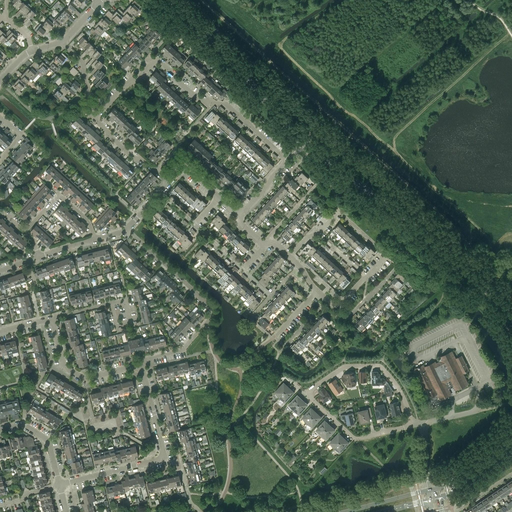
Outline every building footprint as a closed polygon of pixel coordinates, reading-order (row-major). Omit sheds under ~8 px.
[(17,9),(18,7),(22,3),(20,1),(21,1),(20,0),(12,0),(12,1),(14,3),(12,5),(17,9)] [(74,1),(72,3),(76,6),(78,8),(82,4),(80,2),(82,0),(81,0),(72,0),(73,0),(74,1)] [(138,9),(136,7),(139,5),(134,0),(131,3),(133,5),(132,6),(130,5),(126,9),(132,15),(133,13),(134,13),(138,9)] [(23,14),(30,6),(24,1),(22,3),(18,7),(20,9),(18,10),(23,14)] [(68,7),(67,9),(66,9),(70,13),(72,14),(76,10),(74,8),(76,6),(72,3),(71,2),(67,6),(68,7)] [(29,20),(32,17),(36,12),(30,6),(23,14),(26,18),(22,22),(25,25),(29,20)] [(62,13),(61,15),(66,20),(70,16),(69,14),(70,13),(66,9),(67,9),(66,8),(62,12),(62,13)] [(133,16),(132,15),(126,9),(123,13),(118,9),(116,11),(121,17),(123,19),(128,22),(133,16)] [(123,19),(121,17),(116,11),(112,15),(108,11),(105,13),(110,18),(118,25),(123,19)] [(108,20),(110,18),(105,13),(103,16),(105,18),(103,19),(101,18),(97,22),(106,30),(108,27),(106,26),(110,22),(108,20)] [(62,25),(66,20),(61,15),(59,17),(58,16),(54,20),(50,16),(47,19),(54,25),(58,29),(61,26),(59,25),(61,23),(62,25)] [(44,24),(42,26),(48,31),(51,28),(56,32),(58,29),(54,25),(47,19),(43,23),(44,24)] [(106,30),(97,22),(93,27),(95,28),(94,30),(92,28),(89,31),(96,37),(98,35),(100,36),(106,30)] [(48,31),(42,26),(41,28),(40,27),(36,31),(41,36),(42,34),(44,36),(48,31)] [(148,29),(147,31),(156,39),(160,34),(153,28),(151,31),(148,29)] [(6,38),(12,32),(9,30),(5,34),(1,31),(0,32),(0,41),(2,43),(6,38)] [(156,39),(147,31),(145,32),(147,35),(145,37),(151,43),(156,39)] [(12,32),(6,38),(8,39),(7,40),(12,44),(9,47),(12,49),(17,45),(14,42),(16,40),(14,38),(16,36),(12,32)] [(78,41),(78,42),(80,43),(78,45),(82,49),(84,48),(84,47),(87,44),(87,43),(86,42),(87,41),(82,37),(84,35),(82,32),(76,38),(76,40),(78,41)] [(151,43),(145,37),(142,40),(140,38),(138,40),(147,48),(151,43)] [(147,48),(138,40),(137,41),(139,43),(137,46),(141,50),(143,52),(147,48)] [(94,49),(92,47),(93,47),(88,42),(87,43),(87,44),(84,47),(84,48),(86,49),(84,51),(89,55),(94,49)] [(162,55),(164,56),(172,47),(168,43),(162,50),(165,52),(162,55)] [(134,44),(130,48),(139,57),(141,55),(139,53),(141,50),(137,46),(134,44)] [(96,59),(101,54),(103,52),(96,46),(94,49),(89,55),(92,58),(88,63),(91,65),(96,59)] [(172,47),(164,56),(166,58),(168,56),(171,58),(177,51),(172,47)] [(139,57),(130,48),(126,53),(133,59),(135,56),(138,58),(139,57)] [(173,65),(183,53),(179,49),(177,51),(171,58),(173,61),(171,63),(173,65)] [(56,55),(52,60),(58,65),(60,63),(60,64),(67,57),(62,53),(58,57),(56,55)] [(133,59),(126,53),(122,57),(131,65),(133,64),(130,62),(133,59)] [(180,66),(186,60),(188,58),(183,53),(173,65),(175,66),(177,64),(180,66)] [(131,65),(122,57),(118,62),(121,65),(124,67),(125,68),(127,65),(130,67),(131,65)] [(184,65),(188,69),(197,60),(195,58),(193,61),(190,58),(184,65)] [(56,67),(58,65),(52,60),(49,63),(44,59),(42,62),(48,67),(50,70),(53,72),(57,68),(56,67)] [(96,59),(91,65),(94,68),(90,73),(93,75),(100,67),(103,64),(98,60),(98,61),(96,59)] [(191,75),(199,66),(196,64),(198,61),(197,60),(188,69),(191,71),(189,74),(191,75)] [(50,70),(48,67),(42,62),(39,65),(34,61),(32,64),(37,68),(36,68),(45,76),(50,70)] [(38,74),(34,71),(36,68),(37,68),(32,64),(29,67),(31,68),(29,70),(28,68),(24,73),(29,78),(32,81),(38,74)] [(197,77),(205,68),(204,66),(202,69),(199,66),(191,75),(192,77),(195,74),(197,77)] [(68,72),(74,77),(78,72),(73,67),(68,72)] [(100,67),(93,75),(96,78),(92,83),(95,85),(100,80),(106,73),(103,70),(103,69),(100,67)] [(202,81),(208,74),(205,72),(207,70),(205,68),(197,77),(201,81),(202,81)] [(150,78),(155,82),(163,73),(161,71),(159,74),(156,71),(150,78)] [(21,78),(20,80),(24,84),(25,85),(29,80),(28,80),(29,78),(24,73),(20,77),(21,78)] [(155,82),(159,86),(165,79),(162,77),(165,74),(163,73),(155,82)] [(208,74),(202,81),(201,81),(199,83),(204,87),(210,81),(207,78),(209,76),(208,74)] [(22,86),(24,84),(20,80),(18,79),(14,83),(16,85),(14,87),(17,89),(14,92),(19,96),(21,93),(19,91),(23,87),(22,86)] [(78,86),(80,85),(75,80),(72,83),(67,79),(64,82),(70,87),(75,92),(79,88),(78,86)] [(159,86),(157,88),(161,92),(167,86),(165,83),(167,81),(165,79),(159,86)] [(100,80),(95,85),(99,89),(101,88),(103,89),(105,87),(108,89),(112,85),(109,82),(107,84),(103,80),(102,81),(100,80)] [(210,81),(204,87),(208,91),(216,82),(215,81),(213,83),(210,81)] [(61,87),(60,89),(65,94),(68,91),(73,95),(75,92),(70,87),(64,82),(60,86),(61,87)] [(213,95),(219,89),(221,87),(216,82),(208,91),(213,95)] [(167,86),(161,92),(166,96),(174,87),(172,86),(170,88),(167,86)] [(174,87),(166,96),(170,100),(176,94),(173,91),(176,89),(174,87)] [(221,100),(228,93),(221,87),(219,89),(213,95),(217,100),(218,98),(221,100)] [(65,94),(60,89),(58,91),(57,90),(53,95),(58,99),(60,97),(61,99),(66,103),(68,100),(64,96),(65,94)] [(176,94),(170,100),(175,104),(183,95),(181,94),(179,96),(176,94)] [(183,95),(175,104),(179,108),(185,102),(182,99),(185,97),(183,95)] [(185,102),(179,108),(184,113),(186,110),(192,104),(190,102),(188,104),(185,102)] [(194,106),(192,104),(186,110),(190,114),(198,105),(196,104),(194,106)] [(198,105),(190,114),(195,118),(201,112),(198,109),(200,107),(198,105)] [(108,119),(110,121),(118,112),(114,108),(108,114),(110,117),(108,119)] [(210,122),(211,121),(217,114),(215,112),(214,113),(212,111),(206,118),(210,122)] [(118,112),(110,121),(112,122),(114,120),(117,122),(123,116),(118,112)] [(72,123),(76,127),(83,121),(80,118),(82,116),(80,114),(72,123)] [(219,116),(217,114),(211,121),(215,125),(216,124),(222,117),(220,115),(219,116)] [(123,116),(117,122),(119,125),(117,127),(119,129),(127,120),(123,116)] [(224,119),(222,117),(216,124),(220,128),(226,121),(227,120),(225,118),(224,119)] [(127,120),(119,129),(121,130),(123,128),(125,131),(131,124),(127,120)] [(83,121),(76,127),(81,131),(89,123),(87,121),(85,123),(83,121)] [(228,123),(226,121),(220,128),(224,132),(230,125),(231,125),(232,124),(229,122),(228,123)] [(85,136),(91,129),(89,126),(91,124),(89,123),(81,131),(81,132),(80,133),(84,137),(85,135),(85,136)] [(131,124),(125,131),(128,133),(126,135),(128,137),(134,130),(134,131),(136,128),(131,124)] [(178,124),(175,127),(182,133),(185,129),(178,124)] [(233,127),(231,125),(230,125),(224,132),(228,135),(235,129),(236,128),(233,126),(233,127)] [(94,131),(91,129),(85,136),(90,140),(98,131),(96,129),(94,131)] [(237,131),(235,129),(228,135),(233,139),(240,132),(238,130),(237,131)] [(134,130),(128,137),(130,139),(128,142),(130,143),(138,135),(134,131),(134,130)] [(98,131),(90,140),(94,144),(100,137),(97,135),(100,132),(98,131)] [(234,141),(238,145),(245,138),(244,138),(243,136),(243,135),(241,133),(234,141)] [(138,135),(130,143),(132,145),(134,143),(137,145),(143,139),(138,135)] [(26,141),(22,145),(31,153),(32,152),(30,150),(32,147),(29,144),(31,141),(26,137),(24,140),(26,141)] [(100,137),(94,144),(92,146),(96,150),(102,143),(100,141),(102,139),(100,137)] [(245,137),(244,138),(245,138),(238,145),(243,149),(249,142),(249,141),(247,140),(248,139),(245,137)] [(7,138),(1,144),(6,148),(12,142),(7,138)] [(189,151),(191,152),(199,143),(194,139),(188,146),(191,148),(189,151)] [(159,141),(158,142),(167,150),(171,146),(164,140),(162,143),(159,141)] [(249,141),(249,142),(243,149),(247,152),(253,146),(253,145),(254,144),(252,143),(249,141)] [(167,150),(158,142),(156,144),(159,146),(156,149),(163,155),(167,150)] [(102,143),(96,150),(101,154),(109,145),(107,144),(105,146),(102,143)] [(199,143),(191,152),(193,154),(195,152),(197,154),(203,147),(199,143)] [(254,144),(253,145),(253,146),(247,152),(251,156),(257,149),(255,147),(256,147),(254,144)] [(22,145),(18,149),(25,155),(27,152),(30,155),(31,153),(22,145)] [(109,145),(101,154),(105,158),(111,152),(109,149),(111,147),(109,145)] [(203,147),(197,154),(200,156),(198,159),(200,160),(208,151),(203,147)] [(258,148),(257,149),(251,156),(255,160),(262,153),(261,153),(259,151),(260,150),(258,148)] [(18,149),(15,153),(24,161),(25,160),(22,158),(25,155),(18,149)] [(163,155),(156,149),(154,152),(151,149),(150,151),(159,159),(163,155)] [(159,159),(150,151),(148,153),(151,155),(148,158),(155,164),(159,159)] [(208,151),(200,160),(201,162),(204,160),(206,162),(212,156),(208,151)] [(114,154),(111,152),(105,158),(110,162),(118,153),(116,152),(114,154)] [(262,152),(261,153),(262,153),(255,160),(259,164),(266,157),(265,157),(264,155),(264,154),(262,152)] [(22,163),(24,161),(15,153),(11,157),(17,163),(20,160),(22,163)] [(118,153),(110,162),(114,166),(120,160),(117,157),(120,155),(118,153)] [(212,156),(206,162),(204,164),(208,169),(214,162),(212,159),(214,157),(212,156)] [(266,156),(265,157),(266,157),(259,164),(263,168),(264,168),(270,161),(268,159),(269,158),(266,156)] [(123,162),(120,160),(114,166),(118,170),(127,161),(125,160),(123,162)] [(127,161),(118,170),(123,174),(129,168),(126,165),(128,163),(127,161)] [(272,163),(270,161),(264,168),(263,168),(267,173),(273,166),(271,164),(272,163)] [(12,162),(8,166),(15,172),(19,168),(12,162)] [(214,162),(208,169),(213,173),(221,164),(219,162),(217,164),(214,162)] [(45,177),(47,178),(56,168),(52,164),(48,168),(46,171),(45,171),(48,173),(45,177)] [(221,164),(213,173),(217,177),(223,170),(221,168),(223,165),(221,164)] [(11,176),(5,170),(3,168),(0,166),(0,165),(0,167),(2,169),(0,171),(0,172),(8,180),(11,176)] [(8,166),(5,170),(11,176),(15,172),(8,166)] [(56,168),(47,178),(49,180),(52,177),(54,179),(61,172),(60,171),(56,168)] [(129,168),(123,174),(127,179),(136,170),(134,168),(132,170),(129,168)] [(223,170),(217,177),(222,181),(230,172),(228,170),(226,173),(223,170)] [(61,172),(54,179),(56,181),(53,184),(55,186),(65,175),(61,172)] [(150,172),(146,177),(155,185),(157,183),(154,181),(157,178),(150,172)] [(230,172),(222,181),(226,185),(232,178),(229,176),(232,173),(230,172)] [(299,174),(297,176),(304,182),(304,183),(309,178),(302,172),(300,175),(299,174)] [(65,175),(55,186),(57,188),(60,184),(62,187),(69,179),(65,175)] [(294,177),(292,179),(299,185),(299,186),(300,186),(304,182),(297,176),(295,178),(294,177)] [(155,185),(146,177),(142,181),(149,187),(151,184),(153,187),(155,185)] [(232,178),(226,185),(231,189),(233,187),(233,186),(239,180),(237,178),(235,181),(232,178)] [(69,179),(62,187),(65,189),(62,192),(64,194),(73,183),(70,180),(69,179)] [(289,180),(287,182),(294,189),(295,190),(299,186),(299,185),(292,179),(290,181),(289,180)] [(239,180),(233,186),(233,187),(235,189),(233,191),(235,193),(243,184),(239,180)] [(149,187),(142,181),(138,185),(147,194),(148,192),(146,190),(149,187)] [(173,189),(178,193),(184,186),(184,187),(185,186),(183,184),(182,185),(180,182),(173,189)] [(285,184),(283,186),(290,192),(289,192),(290,193),(294,189),(287,182),(285,185),(285,184)] [(43,183),(39,188),(50,198),(50,197),(52,196),(48,193),(51,190),(43,183)] [(73,183),(64,194),(65,196),(69,192),(71,194),(78,187),(77,187),(73,183)] [(243,184),(235,193),(237,194),(239,192),(242,195),(245,191),(246,192),(249,189),(243,184)] [(147,194),(138,185),(134,190),(140,196),(143,193),(145,195),(147,194)] [(184,186),(178,193),(182,197),(188,190),(189,190),(187,188),(186,188),(184,187),(184,186)] [(278,190),(279,190),(286,196),(289,192),(290,192),(283,186),(281,188),(280,187),(278,190)] [(78,187),(71,194),(73,197),(70,200),(72,202),(82,191),(78,188),(78,187)] [(39,188),(36,191),(36,192),(43,199),(45,196),(48,199),(50,198),(39,188)] [(140,196),(134,190),(130,194),(139,202),(140,201),(138,199),(140,196)] [(188,190),(182,197),(186,201),(192,194),(193,194),(193,193),(191,191),(190,192),(188,190)] [(274,194),(275,195),(275,194),(282,201),(286,196),(279,190),(277,192),(276,191),(274,194)] [(82,191),(72,202),(74,203),(77,200),(79,202),(86,195),(85,194),(82,191)] [(36,192),(35,193),(32,196),(42,206),(44,204),(41,201),(43,199),(36,192)] [(139,202),(130,194),(126,199),(132,205),(135,202),(137,204),(139,202)] [(192,194),(186,201),(191,205),(191,204),(197,197),(195,195),(195,196),(193,194),(192,194)] [(270,198),(271,199),(271,198),(278,205),(282,201),(275,194),(275,195),(273,196),(272,196),(270,198)] [(86,195),(79,202),(82,204),(79,208),(80,209),(90,199),(86,195)] [(32,196),(28,200),(35,207),(37,205),(41,208),(42,206),(32,196)] [(200,199),(197,197),(191,204),(196,208),(196,207),(202,200),(200,198),(200,199)] [(266,202),(267,203),(274,209),(278,205),(271,198),(271,199),(269,201),(268,200),(266,202)] [(309,201),(307,203),(313,210),(314,209),(317,205),(310,198),(308,200),(309,201)] [(90,199),(80,209),(82,211),(85,208),(88,210),(95,203),(90,199)] [(28,200),(27,201),(24,205),(35,214),(36,212),(33,209),(35,207),(28,200)] [(205,202),(202,200),(196,207),(200,211),(207,203),(205,201),(205,202)] [(262,206),(263,207),(270,213),(274,209),(267,203),(265,205),(264,204),(262,206)] [(306,206),(304,208),(311,215),(315,210),(314,209),(313,210),(307,203),(305,205),(306,206)] [(24,205),(21,208),(20,209),(27,216),(30,213),(33,216),(35,214),(24,205)] [(54,212),(59,216),(66,208),(64,206),(63,207),(61,205),(54,212)] [(108,206),(104,210),(115,220),(117,218),(113,215),(116,213),(111,209),(108,206)] [(258,211),(259,211),(260,211),(266,217),(270,213),(263,207),(261,209),(261,208),(258,211)] [(302,210),(300,212),(300,213),(307,219),(311,215),(304,208),(303,207),(301,210),(302,210)] [(66,208),(59,216),(63,220),(69,213),(67,211),(68,210),(66,208)] [(153,216),(158,220),(164,213),(162,211),(162,210),(160,208),(153,216)] [(20,209),(16,213),(27,223),(29,221),(25,218),(27,216),(20,209)] [(115,220),(104,210),(101,215),(108,221),(110,219),(113,222),(115,220)] [(255,215),(256,216),(256,215),(263,222),(266,217),(260,211),(259,211),(258,213),(257,212),(255,215)] [(164,212),(164,213),(158,220),(162,223),(168,217),(168,216),(166,215),(167,214),(164,212)] [(298,215),(296,217),(303,223),(307,219),(300,213),(300,212),(299,212),(297,214),(298,215)] [(72,215),(69,213),(63,220),(67,224),(75,216),(73,214),(72,215)] [(211,221),(215,225),(216,225),(222,218),(220,216),(221,215),(219,213),(211,221)] [(108,221),(101,215),(97,219),(105,226),(107,225),(106,224),(108,221)] [(169,215),(168,216),(168,217),(162,223),(166,227),(172,220),(170,218),(171,218),(169,215)] [(259,226),(263,222),(256,215),(256,216),(254,217),(253,217),(251,219),(259,226)] [(75,216),(67,224),(71,228),(78,220),(76,218),(77,217),(75,216)] [(294,219),(292,221),(299,227),(303,223),(296,217),(295,216),(293,218),(294,219)] [(222,218),(216,225),(215,225),(215,226),(219,229),(219,230),(225,223),(223,221),(224,220),(222,218)] [(105,226),(97,219),(93,223),(100,230),(102,227),(103,228),(105,227),(105,226)] [(172,220),(166,227),(170,231),(176,224),(174,222),(175,221),(173,219),(172,220)] [(80,223),(78,220),(71,228),(75,232),(83,223),(81,222),(80,223)] [(290,223),(289,225),(288,225),(295,232),(299,227),(292,221),(292,220),(289,222),(290,223)] [(32,234),(34,236),(41,228),(37,223),(30,231),(33,233),(32,234)] [(83,223),(75,232),(80,236),(80,235),(82,237),(87,233),(84,231),(86,228),(84,226),(85,225),(83,223)] [(176,224),(170,231),(174,235),(181,228),(180,228),(178,226),(179,225),(177,223),(176,224)] [(219,230),(219,229),(218,230),(223,234),(229,228),(229,227),(227,226),(227,225),(225,223),(219,230)] [(333,230),(338,234),(344,227),(345,226),(343,224),(342,225),(340,223),(333,230)] [(287,227),(284,229),(291,236),(292,235),(295,232),(288,225),(289,225),(288,224),(286,226),(287,227)] [(9,227),(7,225),(0,231),(0,232),(4,236),(12,228),(10,226),(9,227)] [(229,226),(229,227),(229,228),(223,234),(227,238),(233,231),(231,229),(232,229),(229,226)] [(181,228),(174,235),(178,239),(185,232),(183,230),(183,229),(181,227),(180,228),(181,228)] [(346,229),(344,227),(338,234),(342,238),(348,231),(349,230),(347,228),(346,229)] [(12,228),(4,236),(8,240),(15,233),(13,230),(14,229),(12,228)] [(41,228),(34,236),(36,238),(37,236),(39,239),(46,231),(41,228)] [(292,236),(292,235),(291,236),(284,229),(283,231),(284,232),(281,235),(288,241),(292,236)] [(234,230),(233,231),(227,238),(231,242),(237,235),(235,233),(236,232),(234,230)] [(46,231),(39,239),(41,241),(40,242),(42,244),(50,235),(46,231)] [(350,233),(348,231),(342,238),(346,241),(352,235),(353,235),(354,234),(351,232),(350,233)] [(185,232),(178,239),(177,239),(182,243),(188,237),(186,235),(187,234),(185,232)] [(17,235),(15,233),(8,240),(12,244),(20,235),(18,234),(17,235)] [(238,234),(237,235),(231,242),(235,246),(241,239),(239,237),(240,236),(238,234)] [(20,235),(12,244),(17,248),(23,240),(21,238),(22,237),(20,235)] [(50,235),(42,244),(44,245),(45,244),(48,246),(54,239),(50,235)] [(355,237),(353,235),(352,235),(346,241),(350,245),(357,238),(357,239),(358,238),(355,236),(355,237)] [(188,237),(182,243),(181,244),(185,248),(192,242),(189,240),(190,239),(188,237)] [(242,238),(241,239),(235,246),(239,250),(246,243),(245,243),(243,241),(244,240),(242,238)] [(359,240),(357,239),(357,238),(350,245),(355,249),(361,242),(361,243),(362,242),(360,240),(359,240)] [(26,242),(23,240),(17,248),(21,252),(22,254),(28,252),(26,246),(29,243),(27,241),(26,242)] [(122,254),(128,247),(125,245),(127,243),(125,241),(124,243),(122,244),(120,246),(118,244),(115,248),(117,250),(115,252),(119,256),(121,254),(122,254)] [(246,242),(245,243),(246,243),(239,250),(244,254),(250,247),(248,245),(248,244),(246,242)] [(306,254),(307,253),(312,247),(310,245),(311,244),(309,242),(302,250),(306,254)] [(363,244),(361,243),(361,242),(355,249),(359,253),(360,252),(366,245),(364,243),(363,244)] [(314,245),(312,247),(307,253),(311,257),(312,256),(317,250),(315,248),(316,247),(314,245)] [(368,247),(366,245),(360,252),(364,256),(365,255),(371,248),(369,246),(368,247)] [(101,248),(104,258),(105,261),(112,259),(110,253),(109,254),(107,248),(104,249),(104,247),(101,248)] [(130,250),(128,247),(122,254),(126,258),(134,249),(132,248),(130,250)] [(199,259),(200,258),(199,258),(206,251),(204,249),(203,250),(201,248),(194,255),(199,259)] [(319,248),(317,250),(312,256),(316,260),(322,253),(320,251),(321,250),(319,248)] [(373,250),(371,248),(365,255),(369,259),(376,251),(374,249),(373,250)] [(126,258),(130,262),(136,256),(134,253),(136,251),(134,249),(126,258)] [(208,253),(206,251),(199,258),(200,258),(204,262),(205,261),(211,254),(209,252),(208,253)] [(323,252),(322,253),(316,260),(320,264),(326,257),(324,255),(325,254),(323,252)] [(278,256),(276,258),(283,265),(286,260),(279,253),(277,255),(278,256)] [(213,256),(211,254),(205,261),(209,265),(215,258),(216,257),(214,255),(213,256)] [(75,267),(71,257),(68,258),(67,256),(65,257),(69,267),(69,269),(75,267)] [(131,271),(139,262),(136,259),(138,257),(136,256),(130,262),(126,266),(131,271)] [(327,256),(326,257),(320,264),(324,267),(331,261),(330,260),(328,259),(329,258),(327,256)] [(69,267),(65,257),(63,258),(64,260),(61,261),(64,269),(64,271),(69,269),(69,267)] [(274,260),(272,262),(272,263),(279,269),(283,265),(276,258),(275,257),(273,260),(274,260)] [(217,260),(215,258),(209,265),(213,269),(219,262),(220,261),(218,259),(217,260)] [(64,269),(61,261),(58,262),(57,260),(55,261),(59,271),(64,269)] [(331,260),(330,260),(331,261),(324,267),(329,271),(335,265),(335,264),(333,263),(333,262),(331,260)] [(54,263),(51,264),(54,273),(59,271),(55,261),(53,262),(54,263)] [(135,275),(145,264),(144,262),(141,264),(139,262),(131,271),(135,275)] [(219,262),(213,269),(217,273),(223,266),(224,266),(224,265),(222,263),(221,264),(219,262)] [(270,265),(268,267),(275,273),(279,269),(272,263),(272,262),(271,262),(269,264),(270,265)] [(335,263),(335,264),(335,265),(329,271),(333,275),(339,268),(337,266),(338,265),(335,263)] [(43,267),(40,268),(43,276),(49,274),(45,264),(43,265),(43,267)] [(47,264),(45,264),(49,274),(54,273),(51,264),(48,265),(47,264)] [(141,277),(148,270),(145,268),(147,265),(145,264),(135,275),(140,279),(141,277)] [(226,268),(224,266),(223,266),(217,273),(221,276),(228,270),(229,269),(226,267),(226,268)] [(266,269),(264,271),(271,277),(275,273),(268,267),(267,266),(265,268),(266,269)] [(43,276),(40,268),(38,269),(37,267),(35,268),(36,272),(34,273),(36,279),(43,276)] [(340,267),(339,268),(333,275),(337,279),(343,272),(341,270),(342,269),(340,267)] [(155,277),(158,280),(164,273),(159,269),(151,278),(153,280),(155,277)] [(146,281),(154,272),(152,270),(150,273),(148,270),(141,277),(146,281)] [(230,272),(228,270),(221,276),(225,280),(232,273),(232,274),(233,273),(231,271),(230,272)] [(263,274),(261,276),(268,282),(272,278),(271,277),(264,271),(262,273),(263,274)] [(405,278),(398,271),(396,274),(397,274),(395,277),(402,283),(405,285),(409,280),(406,278),(405,278)] [(337,279),(336,280),(340,284),(347,277),(344,275),(345,274),(343,272),(337,279)] [(22,273),(17,274),(20,283),(25,281),(22,273)] [(168,277),(164,273),(158,280),(161,282),(158,285),(160,286),(168,277)] [(234,276),(232,274),(232,273),(225,280),(230,284),(236,277),(236,278),(237,277),(235,275),(234,276)] [(12,276),(7,278),(10,287),(15,285),(12,276)] [(269,283),(268,282),(261,276),(259,278),(260,279),(258,281),(265,287),(269,283)] [(173,281),(168,277),(160,286),(162,288),(164,285),(167,288),(173,281)] [(238,279),(236,278),(236,277),(230,284),(234,288),(240,281),(241,281),(239,278),(238,279)] [(340,284),(339,284),(344,289),(350,282),(348,280),(349,279),(347,277),(340,284)] [(402,283),(395,277),(393,279),(394,279),(392,282),(399,288),(400,288),(401,289),(405,285),(402,283)] [(7,278),(2,280),(5,288),(10,287),(7,278)] [(112,282),(113,285),(116,295),(118,294),(117,293),(121,292),(119,286),(121,286),(119,280),(112,282)] [(177,286),(173,281),(167,288),(169,290),(167,293),(169,294),(175,288),(177,286)] [(242,283),(240,281),(234,288),(238,292),(244,285),(245,285),(245,284),(243,282),(242,283)] [(391,284),(389,287),(396,293),(400,288),(399,288),(392,282),(390,284),(391,284)] [(247,287),(245,285),(244,285),(238,292),(242,296),(248,289),(249,289),(250,288),(247,286),(247,287)] [(286,288),(284,290),(291,297),(295,292),(287,285),(285,287),(286,288)] [(131,289),(132,295),(141,293),(140,290),(143,289),(142,286),(131,289)] [(388,289),(386,291),(386,292),(393,298),(397,293),(396,293),(389,287),(387,289),(388,289)] [(51,288),(48,289),(39,291),(40,297),(52,294),(51,288)] [(179,292),(175,288),(169,294),(172,297),(169,299),(171,301),(179,292)] [(251,291),(249,289),(248,289),(242,296),(246,300),(252,294),(254,292),(252,290),(251,291)] [(282,292),(280,294),(280,295),(287,301),(291,297),(284,290),(283,289),(281,292),(282,292)] [(384,294),(382,295),(382,296),(389,302),(393,298),(386,292),(386,291),(385,290),(383,293),(384,294)] [(184,296),(179,292),(171,301),(173,302),(175,300),(178,303),(184,296)] [(141,293),(132,295),(134,301),(137,301),(137,300),(145,298),(145,296),(142,297),(141,293)] [(278,297),(276,298),(276,299),(283,305),(287,301),(280,295),(280,294),(279,293),(277,296),(278,297)] [(54,299),(52,294),(40,297),(42,302),(50,300),(54,299)] [(74,305),(77,305),(74,294),(69,296),(71,304),(74,304),(74,305)] [(254,296),(252,294),(246,300),(250,304),(255,298),(256,299),(257,297),(255,295),(254,296)] [(380,298),(378,300),(385,306),(389,302),(382,296),(382,295),(381,295),(379,297),(380,298)] [(137,300),(137,301),(138,306),(150,303),(149,301),(146,302),(145,298),(137,300)] [(257,300),(256,299),(255,298),(250,304),(249,305),(253,309),(260,301),(258,300),(257,300)] [(274,301),(273,303),(272,303),(279,309),(283,305),(276,299),(276,298),(273,300),(274,301)] [(376,302),(375,304),(374,304),(381,310),(385,306),(378,300),(378,299),(375,301),(376,302)] [(270,305),(269,307),(268,307),(275,313),(279,309),(272,303),(273,303),(272,302),(270,304),(270,305)] [(150,303),(138,306),(140,312),(148,310),(147,306),(150,305),(150,303)] [(372,306),(371,308),(370,308),(377,315),(381,310),(374,304),(375,304),(374,303),(372,305),(372,306)] [(55,304),(52,305),(43,307),(44,313),(56,310),(55,304)] [(267,309),(265,311),(271,318),(272,317),(275,313),(268,307),(269,307),(268,306),(266,308),(267,309)] [(369,310),(367,312),(367,313),(373,319),(377,315),(370,308),(371,308),(370,307),(368,310),(369,310)] [(96,319),(98,318),(109,316),(109,313),(106,314),(105,310),(104,311),(103,309),(97,310),(97,312),(94,313),(96,319)] [(148,310),(140,312),(141,318),(153,315),(152,313),(149,313),(148,310)] [(191,311),(190,313),(199,321),(203,317),(199,313),(196,311),(194,314),(191,311)] [(264,314),(262,316),(269,323),(269,322),(273,318),(272,317),(271,318),(265,311),(263,313),(264,314)] [(365,315),(363,316),(363,317),(370,323),(373,319),(367,313),(367,312),(366,311),(364,314),(365,315)] [(199,321),(190,313),(188,315),(190,317),(188,320),(195,326),(199,321)] [(153,315),(141,318),(143,324),(151,322),(150,318),(153,317),(153,315)] [(318,319),(319,320),(326,326),(330,322),(323,315),(321,318),(320,317),(318,319)] [(109,316),(98,318),(99,324),(108,322),(107,319),(110,318),(109,316)] [(270,323),(269,322),(269,323),(262,316),(260,318),(261,319),(259,321),(265,328),(270,323)] [(361,319),(359,321),(366,327),(370,323),(363,317),(363,316),(362,316),(360,318),(361,319)] [(186,318),(182,322),(188,328),(191,325),(193,328),(195,326),(188,320),(186,318)] [(314,323),(315,324),(322,330),(326,326),(319,320),(317,322),(316,321),(314,323)] [(362,332),(366,327),(359,321),(358,320),(356,322),(357,323),(355,325),(362,332)] [(188,328),(182,322),(178,326),(186,335),(188,333),(186,331),(188,328)] [(322,330),(315,324),(314,326),(313,325),(311,328),(312,328),(318,334),(319,334),(322,330)] [(186,335),(178,326),(173,331),(180,337),(183,334),(185,336),(186,335)] [(112,327),(100,330),(102,336),(111,334),(110,330),(113,329),(112,327)] [(312,328),(311,328),(310,330),(309,329),(307,332),(308,333),(308,332),(315,339),(316,340),(320,336),(319,334),(318,334),(312,328)] [(180,337),(173,331),(169,335),(178,344),(180,342),(178,340),(180,337)] [(308,332),(308,333),(306,334),(305,334),(303,336),(304,337),(311,343),(315,339),(308,332)] [(163,335),(158,337),(161,347),(166,346),(163,335)] [(142,337),(136,339),(134,339),(137,351),(139,350),(139,349),(144,348),(142,341),(142,337)] [(301,338),(299,340),(306,346),(307,347),(311,343),(304,337),(302,339),(301,338)] [(127,341),(128,344),(130,352),(135,350),(135,351),(137,351),(134,339),(127,341)] [(18,352),(15,340),(9,342),(11,350),(12,354),(18,352)] [(306,346),(299,340),(297,342),(296,341),(295,343),(301,349),(302,350),(306,346)] [(11,350),(9,342),(4,343),(7,355),(12,354),(11,350)] [(301,349),(295,343),(293,346),(292,345),(290,347),(297,354),(301,349)] [(128,344),(123,345),(125,356),(131,355),(130,352),(128,344)] [(104,361),(110,360),(107,349),(101,351),(104,361)] [(468,384),(463,374),(463,373),(469,370),(462,356),(456,359),(452,352),(439,358),(441,361),(436,364),(435,362),(424,367),(423,365),(415,369),(429,398),(437,394),(440,400),(451,394),(445,383),(450,380),(455,390),(468,384)] [(200,361),(198,362),(200,372),(206,371),(203,361),(200,361)] [(157,380),(163,379),(160,368),(155,369),(157,380)] [(347,387),(356,385),(353,372),(343,374),(343,377),(341,378),(345,384),(346,384),(347,387)] [(367,382),(367,372),(359,372),(359,378),(360,378),(360,382),(361,382),(367,382)] [(386,385),(388,383),(386,381),(385,381),(385,380),(383,378),(380,378),(380,374),(378,374),(378,372),(372,372),(372,385),(383,385),(384,384),(385,385),(386,385)] [(46,381),(50,384),(55,376),(50,373),(46,381)] [(60,379),(55,376),(50,384),(55,387),(60,379)] [(64,382),(60,379),(55,387),(60,389),(64,382)] [(335,379),(332,381),(328,384),(336,395),(342,390),(335,379)] [(132,380),(126,382),(129,392),(134,391),(132,380)] [(69,384),(64,382),(60,389),(64,392),(69,384)] [(289,388),(284,383),(275,393),(276,393),(275,394),(278,397),(279,399),(289,388)] [(74,387),(69,384),(64,392),(69,395),(74,387)] [(78,390),(74,387),(69,395),(74,398),(78,390)] [(100,388),(101,391),(103,399),(108,397),(105,387),(100,388)] [(294,392),(289,388),(279,399),(280,400),(283,402),(284,401),(285,402),(294,392)] [(326,392),(323,388),(318,391),(321,395),(319,396),(324,403),(331,398),(327,391),(326,392)] [(83,393),(78,390),(74,398),(78,401),(83,393)] [(101,391),(96,392),(98,403),(104,402),(103,399),(101,391)] [(159,394),(161,399),(171,397),(170,391),(159,394)] [(93,404),(98,403),(96,392),(90,394),(93,404)] [(302,400),(297,396),(289,405),(289,406),(289,407),(291,410),(292,411),(302,400)] [(15,401),(11,402),(16,419),(19,418),(17,411),(20,410),(17,400),(17,398),(15,399),(15,401)] [(307,405),(302,400),(292,411),(293,412),(297,415),(298,414),(299,414),(307,405)] [(5,401),(8,413),(11,412),(13,420),(16,419),(11,402),(7,403),(7,401),(5,401)] [(395,415),(403,413),(402,413),(400,414),(399,409),(399,408),(399,405),(398,405),(397,402),(400,402),(400,401),(393,403),(390,404),(392,415),(395,415)] [(27,412),(32,415),(37,406),(33,403),(27,412)] [(131,406),(133,411),(143,409),(142,403),(131,406)] [(383,405),(375,407),(375,408),(375,409),(378,419),(381,418),(381,417),(387,416),(385,408),(385,409),(384,409),(383,405)] [(37,406),(32,415),(37,418),(42,408),(37,406)] [(42,408),(37,418),(41,420),(47,411),(42,408)] [(316,413),(311,408),(302,418),(303,419),(302,419),(305,423),(306,424),(316,413)] [(367,410),(358,412),(361,423),(370,421),(369,417),(372,416),(370,408),(366,409),(367,410)] [(355,420),(353,412),(352,409),(346,410),(346,413),(346,414),(345,414),(340,415),(341,420),(344,419),(344,422),(346,422),(347,426),(355,424),(354,420),(355,420)] [(47,411),(41,420),(46,423),(51,414),(47,411)] [(321,418),(316,413),(306,424),(307,425),(311,427),(311,426),(312,427),(321,418)] [(51,414),(46,423),(50,426),(56,417),(51,414)] [(56,417),(50,426),(55,429),(61,420),(56,417)] [(330,426),(325,421),(316,430),(317,431),(316,432),(319,435),(320,436),(330,426)] [(178,423),(167,426),(169,431),(179,428),(178,423)] [(71,434),(70,429),(69,429),(68,426),(62,427),(60,430),(60,431),(59,431),(60,437),(71,434)] [(335,430),(330,426),(320,436),(321,437),(324,440),(325,439),(326,440),(335,430)] [(191,428),(188,428),(177,431),(179,437),(192,433),(191,428)] [(148,430),(138,432),(139,438),(150,435),(148,430)] [(193,438),(192,433),(179,437),(180,442),(183,441),(191,439),(193,438)] [(343,438),(338,434),(330,443),(330,444),(330,445),(332,448),(333,449),(343,438)] [(33,442),(33,439),(29,436),(25,437),(24,436),(21,437),(20,436),(17,437),(17,436),(14,437),(14,438),(17,448),(21,447),(22,448),(23,448),(23,446),(26,446),(26,447),(28,447),(27,443),(33,442)] [(8,438),(9,444),(11,450),(11,449),(15,448),(16,450),(17,449),(17,448),(14,438),(11,438),(11,437),(8,438)] [(195,444),(194,438),(193,438),(191,439),(183,441),(184,446),(195,444)] [(348,443),(343,438),(333,449),(335,450),(338,452),(339,451),(340,452),(348,443)] [(1,440),(2,446),(3,446),(6,456),(6,458),(8,457),(8,456),(12,454),(11,450),(9,444),(5,445),(4,439),(1,440)] [(34,445),(33,442),(27,443),(28,447),(26,447),(28,455),(27,456),(27,458),(29,457),(39,454),(38,451),(39,451),(38,448),(37,448),(36,445),(34,445)] [(135,446),(130,447),(133,460),(135,460),(134,457),(138,457),(135,446)] [(130,447),(124,449),(127,459),(130,458),(130,461),(133,460),(130,447)] [(119,450),(114,451),(116,459),(116,460),(116,462),(119,461),(120,463),(122,463),(119,450)] [(95,465),(100,463),(98,453),(92,454),(95,465)] [(29,457),(30,461),(28,462),(29,464),(30,463),(40,460),(40,457),(41,457),(40,454),(39,454),(29,457)] [(291,463),(296,457),(293,454),(288,460),(291,463)] [(76,455),(66,458),(67,463),(70,463),(70,462),(77,460),(76,455)] [(70,462),(70,463),(71,467),(82,465),(81,459),(77,460),(70,462)] [(30,463),(31,467),(30,468),(30,470),(32,469),(42,466),(41,463),(42,463),(41,460),(40,460),(30,463)] [(82,465),(71,467),(73,473),(83,470),(82,465)] [(42,466),(32,469),(33,473),(31,474),(32,476),(33,475),(43,472),(43,469),(44,469),(43,466),(42,466)] [(33,475),(34,479),(33,480),(33,482),(35,481),(45,478),(44,475),(45,475),(44,472),(43,472),(33,475)] [(138,474),(136,474),(139,487),(145,486),(142,475),(139,476),(138,474)] [(178,475),(173,477),(175,487),(181,486),(178,475)] [(200,476),(189,478),(191,484),(201,481),(200,476)] [(121,481),(121,483),(122,483),(124,491),(129,490),(126,477),(123,478),(124,480),(121,481)] [(128,477),(126,477),(129,490),(134,489),(131,478),(128,479),(128,477)] [(45,478),(35,481),(36,485),(35,486),(35,488),(37,487),(47,485),(46,481),(47,481),(46,478),(45,478)] [(146,483),(149,494),(154,492),(152,482),(146,483)] [(122,483),(121,483),(116,484),(119,495),(124,494),(124,491),(122,483)] [(506,484),(501,487),(506,495),(508,493),(509,494),(511,492),(511,491),(506,484)] [(111,486),(106,487),(108,498),(114,496),(111,486)] [(501,487),(496,491),(501,498),(503,497),(504,498),(507,495),(506,495),(501,487)] [(81,492),(83,498),(93,495),(92,490),(81,492)] [(38,501),(40,501),(40,500),(50,498),(50,497),(49,495),(50,494),(49,491),(38,494),(39,499),(38,499),(38,501)] [(496,491),(491,494),(496,502),(498,500),(499,501),(502,499),(501,498),(496,491)] [(491,494),(486,498),(491,505),(493,504),(494,504),(497,502),(496,502),(491,494)] [(40,500),(40,501),(41,505),(39,505),(40,507),(41,507),(41,506),(51,504),(51,503),(51,501),(51,500),(51,497),(50,497),(50,498),(40,500)] [(486,498),(481,501),(487,509),(492,506),(491,505),(486,498)] [(481,501),(476,504),(481,511),(483,510),(484,511),(487,509),(481,501)] [(41,506),(41,507),(42,511),(41,511),(43,511),(53,510),(53,509),(52,507),(53,506),(52,503),(51,503),(51,504),(41,506)]
